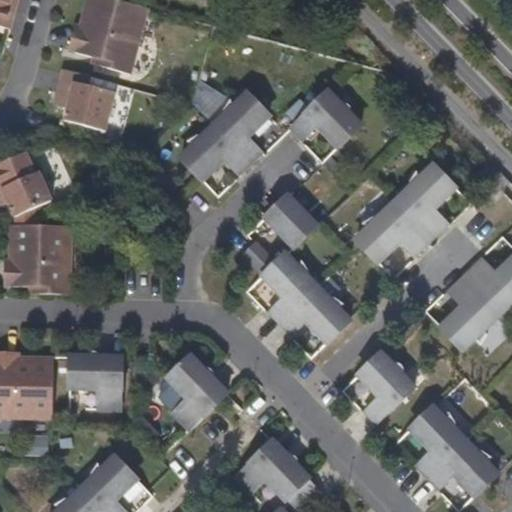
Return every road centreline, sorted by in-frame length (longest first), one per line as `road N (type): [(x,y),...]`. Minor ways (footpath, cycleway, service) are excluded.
road 1 (residential): [(298,404),(466,241)]
road 2 (residential): [(0,313),(182,319)]
road 3 (residential): [(290,395),(167,511)]
road 4 (secondary): [(395,0),(511,119)]
road 5 (residential): [(298,404),(401,511)]
road 6 (residential): [(182,319),(202,321),(244,347),(290,395)]
